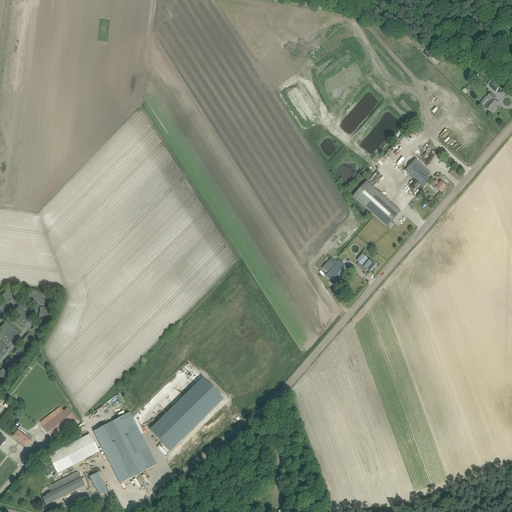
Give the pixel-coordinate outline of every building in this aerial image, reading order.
[(489,87),(495,92),(499,87),(494,82),(493,83),(491,80),(487,84),(490,87),(489,87)] [(490,100),(485,106),(484,107),(491,113),(495,109),(494,108),(498,103),(494,100),(496,97),(491,92),(487,97),(490,100)] [(401,158),(396,163),(400,167),(405,161),(401,158)] [(431,174),(427,170),(416,160),(413,163),(406,171),(424,187),(430,180),(428,177),(431,174)] [(434,183),(433,182),(430,185),(435,190),(437,188),(441,192),(446,186),(441,182),(440,184),(436,180),(434,183)] [(401,212),(385,197),(367,181),(353,197),(387,227),(401,212)] [(376,266),(362,254),(357,260),(370,272),(376,266)] [(334,262),(331,259),(330,259),(322,268),(326,271),(327,272),(335,263),(334,262)] [(349,268),(339,260),(330,271),(334,274),(330,279),(339,286),(346,277),(343,274),(349,268)] [(4,295),(11,301),(12,300),(11,298),(13,296),(7,291),(4,295)] [(45,304),(48,295),(31,291),(29,298),(32,299),(32,301),(45,304)] [(4,295),(0,299),(6,304),(8,301),(10,303),(11,301),(4,295)] [(23,304),(18,309),(24,314),(28,309),(23,304)] [(18,309),(13,315),(19,320),(24,314),(18,309)] [(28,309),(24,314),(29,319),(34,313),(28,309)] [(24,314),(19,320),(25,324),(29,319),(24,314)] [(6,323),(2,329),(7,333),(12,328),(6,323)] [(36,326),(43,332),(46,329),(40,324),(38,326),(37,325),(36,326)] [(36,329),(34,331),(39,336),(43,332),(36,326),(34,328),(36,329)] [(12,328),(7,333),(13,338),(18,333),(12,328)] [(7,333),(3,339),(8,344),(13,338),(7,333)] [(29,337),(27,336),(26,337),(33,343),(36,340),(31,335),(29,337)] [(24,342),(30,347),(33,343),(26,337),(25,339),(26,340),(24,342)] [(18,350),(25,356),(28,352),(22,347),(20,349),(19,348),(18,350)] [(16,355),(21,360),(25,356),(18,350),(16,351),(18,352),(16,355)] [(11,360),(9,359),(8,361),(15,367),(18,363),(13,358),(11,360)] [(15,367),(8,361),(7,362),(8,363),(6,366),(12,371),(15,367)] [(1,371),(0,372),(0,373),(7,379),(10,375),(4,370),(2,373),(1,371)] [(224,399),(203,378),(150,430),(171,451),(224,399)] [(7,411),(10,406),(6,403),(2,407),(7,411)] [(67,409),(44,427),(53,439),(77,421),(67,409)] [(129,412),(113,421),(139,472),(156,463),(129,412)] [(120,484),(138,474),(111,422),(93,432),(120,484)] [(12,437),(26,448),(31,441),(33,438),(27,433),(24,435),(18,430),(12,437)] [(90,434),(48,456),(57,474),(99,452),(90,434)] [(88,483),(81,470),(53,484),(53,485),(56,490),(42,497),(46,505),(88,483)] [(99,495),(108,490),(98,472),(90,477),(99,495)] [(275,510),(282,507),(280,500),(272,502),(275,510)]
